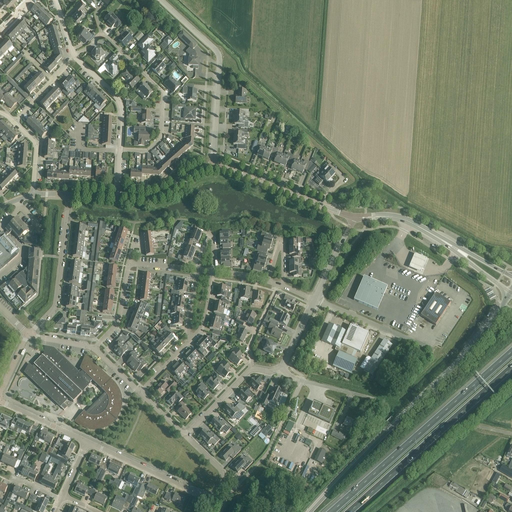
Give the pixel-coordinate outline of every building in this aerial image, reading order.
[(81,0),(80,0),(78,2),(75,6),(78,9),(72,16),(78,22),(86,14),(81,9),(86,4),(81,0)] [(37,5),(31,11),(35,15),(41,8),(37,5)] [(39,18),(44,12),(41,8),(35,15),(39,18)] [(1,19),(3,21),(11,13),(9,12),(1,19)] [(39,18),(43,22),(48,16),(44,12),(39,18)] [(106,23),(111,28),(114,25),(117,28),(122,23),(119,19),(118,20),(110,13),(104,19),(107,22),(106,23)] [(48,16),(43,22),(46,26),(52,20),(48,16)] [(21,20),(18,24),(24,30),(28,26),(21,20)] [(25,31),(24,30),(18,24),(14,28),(20,34),(22,32),(23,33),(25,31)] [(48,30),(48,32),(46,33),(47,35),(49,35),(57,32),(56,27),(48,30)] [(16,38),(20,34),(14,28),(10,32),(16,38)] [(85,40),(87,38),(89,41),(96,34),(93,31),(91,34),(84,28),(80,32),(79,32),(79,33),(77,35),(82,39),(83,38),(85,40)] [(124,31),(120,35),(122,37),(119,41),(125,46),(128,43),(132,38),(124,31)] [(197,45),(183,31),(178,36),(190,47),(186,52),(189,55),(189,58),(188,66),(193,66),(193,68),(198,69),(198,67),(199,59),(196,59),(196,57),(194,55),(196,53),(193,49),(194,48),(193,47),(195,44),(197,45)] [(16,38),(10,32),(6,36),(12,42),(16,38)] [(144,36),(139,32),(134,37),(138,41),(144,36)] [(148,35),(142,41),(139,45),(144,50),(141,53),(142,52),(143,52),(149,46),(154,41),(148,35)] [(168,46),(173,42),(168,37),(163,42),(168,46)] [(2,45),(8,51),(12,46),(6,40),(2,45)] [(155,52),(149,46),(143,52),(144,53),(143,54),(148,60),(155,52)] [(97,48),(96,50),(92,54),(92,56),(96,60),(97,59),(97,60),(98,60),(98,59),(99,59),(100,60),(105,55),(104,55),(104,54),(105,54),(100,50),(98,48),(97,48)] [(54,51),(55,55),(51,59),(56,64),(61,59),(59,58),(60,56),(62,55),(60,49),(54,51)] [(117,72),(117,69),(117,64),(115,64),(115,62),(118,58),(114,54),(108,60),(110,62),(108,64),(105,67),(105,70),(108,73),(113,77),(117,72)] [(165,59),(161,54),(156,60),(158,62),(152,69),(160,76),(158,75),(163,70),(161,68),(164,66),(161,63),(165,59)] [(58,65),(56,64),(51,59),(48,63),(54,69),(58,65)] [(54,69),(48,63),(44,67),(46,70),(50,73),(54,69)] [(126,70),(123,73),(122,75),(129,81),(126,83),(127,84),(125,86),(128,89),(130,87),(132,88),(136,84),(139,80),(135,76),(133,78),(129,73),(129,72),(126,70)] [(45,79),(42,75),(39,73),(35,77),(41,83),(45,79)] [(165,79),(168,81),(164,85),(167,88),(168,87),(174,92),(180,86),(171,77),(169,75),(165,79)] [(41,83),(35,77),(31,81),(38,87),(41,83)] [(69,78),(65,82),(72,89),(75,86),(77,87),(80,84),(75,79),(73,81),(69,78)] [(38,87),(31,81),(28,84),(34,90),(38,87)] [(69,92),(72,89),(65,82),(61,87),(64,89),(62,91),(67,97),(70,94),(69,92)] [(138,90),(147,98),(153,92),(144,83),(138,90)] [(24,88),(26,91),(30,94),(34,90),(28,84),(24,88)] [(194,85),(187,85),(183,89),(183,94),(188,94),(187,100),(191,101),(196,101),(196,94),(196,90),(193,90),(194,85)] [(91,86),(87,89),(84,93),(88,96),(94,89),(91,86)] [(57,98),(61,94),(59,92),(55,88),(51,92),(57,98)] [(94,89),(88,96),(92,100),(98,93),(94,89)] [(236,96),(236,103),(246,104),(246,97),(245,97),(246,90),(238,90),(237,94),(238,94),(238,96),(236,96)] [(54,102),(57,98),(51,92),(48,96),(54,102)] [(2,100),(6,104),(13,98),(8,93),(6,96),(2,100)] [(98,93),(92,100),(96,104),(102,97),(98,93)] [(50,106),(54,102),(48,96),(44,100),(50,106)] [(102,97),(96,104),(93,106),(99,112),(106,105),(104,103),(106,101),(102,97)] [(13,98),(6,104),(11,109),(17,103),(13,98)] [(50,106),(44,100),(40,104),(46,110),(50,106)] [(172,118),(174,118),(175,110),(178,111),(178,108),(184,108),(183,119),(179,119),(178,122),(185,122),(185,119),(195,120),(195,108),(186,108),(186,105),(172,105),(172,118)] [(137,125),(137,127),(145,128),(146,123),(150,124),(151,118),(150,118),(150,113),(145,112),(145,108),(140,108),(131,107),(128,107),(128,111),(131,111),(131,112),(138,112),(137,113),(140,115),(142,115),(141,123),(142,123),(142,126),(139,124),(139,125),(137,125)] [(249,110),(246,110),(241,109),(240,112),(235,112),(235,118),(245,119),(245,116),(248,116),(249,110)] [(32,117),(26,123),(30,126),(36,120),(32,117)] [(245,119),(235,118),(234,124),(240,125),(240,128),(245,128),(247,128),(248,122),(244,122),(245,119)] [(36,120),(30,126),(34,130),(40,124),(36,120)] [(40,124),(34,130),(38,134),(44,128),(40,124)] [(6,125),(0,131),(4,135),(10,129),(6,125)] [(139,133),(138,142),(138,146),(144,146),(146,146),(148,145),(148,141),(149,141),(150,132),(145,132),(145,128),(137,127),(134,127),(134,133),(139,133)] [(44,128),(38,134),(42,138),(48,132),(44,128)] [(4,135),(8,139),(14,133),(10,129),(4,135)] [(234,132),(233,139),(243,139),(244,136),(247,137),(247,130),(244,130),(239,130),(239,133),(234,132)] [(14,133),(8,139),(12,143),(18,137),(14,133)] [(243,143),(243,139),(233,139),(233,145),(238,145),(238,149),(246,150),(247,143),(243,143)] [(264,147),(265,144),(266,141),(260,139),(256,149),(259,150),(257,155),(262,158),(266,148),(264,147)] [(191,146),(191,145),(186,142),(183,144),(182,144),(187,150),(191,147),(191,146)] [(184,154),(187,150),(182,144),(178,148),(184,154)] [(273,156),(276,149),(271,147),(269,150),(266,148),(262,158),(268,160),(270,155),(273,156)] [(180,157),(184,154),(178,148),(174,151),(180,157)] [(280,164),(283,155),(280,154),(282,151),(276,149),(273,156),(276,157),(274,162),(280,164)] [(174,151),(170,154),(177,161),(178,160),(178,159),(180,157),(174,151)] [(175,163),(177,161),(170,154),(168,152),(165,156),(172,164),(174,162),(175,163)] [(290,163),(293,155),(288,153),(286,156),(283,155),(280,164),(285,167),(287,162),(290,163)] [(168,167),(172,164),(165,156),(164,156),(164,155),(160,159),(168,167)] [(293,155),(290,163),(293,164),(291,169),(297,171),(300,162),(295,160),(296,156),(293,155)] [(165,171),(168,167),(160,159),(158,161),(160,163),(159,165),(165,171)] [(300,162),(297,171),(303,173),(304,169),(307,170),(310,162),(305,160),(303,163),(300,162)] [(311,162),(307,171),(311,173),(316,167),(311,162)] [(324,171),(331,178),(335,174),(331,170),(333,168),(327,162),(323,167),(326,169),(324,171)] [(159,166),(156,168),(158,174),(160,174),(161,174),(165,171),(159,165),(158,165),(159,166)] [(7,172),(13,178),(17,175),(14,171),(11,168),(7,172)] [(331,178),(324,171),(321,174),(319,171),(315,176),(321,181),(323,179),(327,183),(331,178)] [(3,176),(10,182),(13,178),(7,172),(3,176)] [(0,179),(0,180),(6,186),(10,182),(3,176),(0,179)] [(8,227),(6,228),(5,229),(9,234),(12,231),(24,244),(29,245),(40,247),(41,235),(31,233),(17,218),(14,221),(15,222),(12,225),(11,224),(8,226),(8,227)] [(181,221),(175,229),(181,231),(184,222),(181,221)] [(95,227),(94,232),(97,233),(98,224),(88,223),(88,227),(95,227)] [(192,232),(191,235),(200,238),(202,233),(197,231),(198,228),(192,226),(190,231),(192,232)] [(117,234),(126,237),(128,231),(119,229),(116,228),(114,233),(117,234)] [(229,230),(227,230),(222,230),(222,233),(219,233),(220,239),(228,239),(228,236),(230,236),(229,230)] [(0,271),(18,255),(18,254),(19,253),(19,252),(19,251),(18,250),(18,249),(6,236),(4,234),(2,232),(0,233),(0,271)] [(263,242),(273,245),(273,242),(272,242),(273,239),(271,239),(272,236),(262,233),(260,238),(264,239),(263,242)] [(116,239),(125,242),(126,237),(117,234),(116,237),(114,236),(114,238),(115,239),(116,239)] [(198,244),(200,238),(191,235),(190,238),(187,237),(187,239),(183,238),(182,241),(186,242),(192,245),(193,242),(198,244)] [(289,242),(289,248),(297,248),(297,244),(303,244),(303,238),(292,239),(292,242),(289,242)] [(114,244),(123,247),(125,242),(116,239),(115,239),(114,244)] [(228,239),(220,239),(220,245),(222,245),(222,248),(230,248),(230,242),(228,242),(228,239)] [(186,249),(185,252),(194,255),(196,250),(190,248),(192,245),(186,242),(184,248),(186,249)] [(257,250),(262,252),(267,253),(268,250),(269,251),(270,248),(272,248),(273,245),(263,242),(262,245),(258,244),(257,250)] [(112,249),(121,252),(123,247),(114,244),(112,249)] [(298,253),(297,248),(289,248),(289,255),(292,255),(292,258),(293,258),(294,258),(301,258),(301,257),(300,257),(300,253),(298,253)] [(120,257),(121,252),(112,249),(111,254),(120,257)] [(220,253),(221,259),(229,258),(229,255),(231,255),(230,249),(227,249),(222,249),(223,252),(220,253)] [(29,260),(38,261),(39,251),(29,250),(28,260),(29,260)] [(192,261),(194,255),(185,252),(184,255),(181,254),(181,256),(179,256),(178,259),(185,262),(186,259),(192,261)] [(257,261),(267,264),(268,261),(267,260),(267,257),(266,257),(266,254),(262,253),(258,252),(257,257),(258,258),(257,261)] [(428,257),(416,252),(410,267),(422,272),(428,257)] [(111,260),(113,261),(115,262),(118,262),(120,257),(111,254),(109,260),(111,260)] [(229,261),(229,258),(221,259),(221,265),(223,264),(223,267),(231,267),(231,262),(231,261),(229,261)] [(289,261),(289,267),(298,267),(298,264),(301,264),(301,258),(294,258),(295,261),(289,261)] [(28,279),(38,280),(39,261),(38,261),(29,260),(29,267),(22,272),(28,279)] [(255,263),(254,264),(253,269),(261,271),(262,268),(264,269),(265,266),(266,267),(267,264),(257,261),(257,264),(255,263)] [(298,267),(289,267),(290,273),(295,273),(295,276),(294,276),(294,277),(301,277),(301,270),(299,271),(298,267)] [(11,302),(29,286),(19,275),(17,272),(10,278),(10,279),(9,280),(0,287),(0,289),(7,300),(8,299),(11,302)] [(29,286),(36,294),(38,280),(28,279),(22,272),(19,275),(29,286)] [(178,286),(187,288),(188,282),(182,281),(182,278),(176,277),(176,280),(179,280),(178,286)] [(387,287),(364,277),(354,300),(377,310),(387,287)] [(446,279),(421,316),(436,326),(461,289),(446,279)] [(219,286),(218,291),(227,293),(228,287),(231,288),(231,285),(225,284),(225,287),(219,286)] [(29,286),(11,302),(10,303),(18,311),(29,301),(36,294),(29,286)] [(173,294),(179,295),(179,292),(186,293),(187,288),(178,286),(177,291),(174,291),(171,291),(171,294),(173,294)] [(242,288),(241,292),(240,298),(248,299),(249,293),(250,289),(242,288)] [(218,291),(217,297),(223,298),(223,300),(229,301),(229,298),(230,293),(227,293),(218,291)] [(253,295),(253,297),(252,304),(256,305),(256,302),(262,303),(263,293),(256,292),(256,296),(253,295)] [(172,302),(184,304),(185,298),(179,298),(179,295),(173,294),(173,297),(172,302)] [(287,301),(284,307),(293,311),(296,304),(294,303),(295,299),(286,295),(284,300),(287,301)] [(228,305),(229,301),(223,300),(222,303),(216,302),(215,307),(224,309),(225,304),(228,305)] [(66,307),(71,308),(74,308),(74,310),(77,310),(78,310),(78,307),(75,306),(76,303),(67,302),(66,307)] [(149,308),(146,307),(147,304),(141,302),(140,305),(137,304),(135,309),(144,312),(145,313),(149,314),(150,311),(150,310),(150,309),(149,308)] [(171,307),(171,311),(177,312),(177,309),(183,309),(184,304),(172,302),(171,307)] [(220,314),(219,317),(225,318),(226,315),(223,314),(224,309),(215,307),(214,313),(220,314)] [(135,309),(133,314),(146,319),(147,317),(144,316),(145,313),(144,312),(135,309)] [(173,320),(182,320),(183,315),(177,314),(177,312),(171,311),(171,314),(171,315),(171,316),(172,317),(173,317),(173,320)] [(244,321),(247,322),(251,324),(256,315),(248,311),(248,312),(246,311),(245,311),(244,314),(244,315),(246,316),(244,321)] [(280,323),(281,324),(286,326),(290,317),(285,315),(281,313),(279,318),(281,319),(280,323)] [(68,323),(68,320),(63,314),(52,325),(54,329),(67,331),(68,323)] [(145,321),(146,319),(133,314),(131,319),(140,322),(141,320),(145,321)] [(80,322),(78,332),(81,332),(80,336),(89,337),(90,334),(91,323),(84,322),(84,318),(80,317),(80,322)] [(212,318),(211,323),(220,326),(223,327),(224,321),(225,318),(219,317),(218,320),(212,318)] [(239,325),(243,326),(244,323),(237,319),(238,318),(235,317),(234,322),(235,323),(239,325)] [(131,319),(129,324),(142,329),(143,327),(138,325),(140,322),(131,319)] [(182,320),(173,320),(173,325),(170,324),(170,328),(175,329),(176,325),(182,326),(182,320)] [(76,332),(78,332),(80,322),(73,321),(72,324),(68,323),(67,331),(66,334),(75,335),(76,332)] [(91,323),(90,334),(91,334),(92,333),(93,334),(95,334),(103,326),(102,322),(92,321),(91,323)] [(220,326),(211,323),(209,329),(215,330),(215,331),(214,331),(213,334),(212,334),(221,337),(224,327),(220,326)] [(270,335),(275,337),(279,339),(283,332),(275,329),(276,326),(270,323),(268,329),(272,331),(270,335)] [(141,331),(142,329),(129,324),(127,329),(135,332),(137,329),(141,331)] [(332,366),(351,374),(357,360),(351,357),(354,351),(360,353),(369,334),(351,326),(348,333),(328,324),(321,341),(336,347),(335,350),(339,352),(332,366)] [(236,339),(238,340),(243,342),(248,332),(244,330),(246,328),(243,326),(239,325),(238,328),(240,329),(238,332),(239,333),(238,336),(236,335),(235,335),(234,337),(235,338),(236,339)] [(160,332),(170,342),(174,338),(171,335),(173,333),(166,326),(163,329),(167,332),(164,335),(161,331),(160,332)] [(159,340),(166,346),(170,342),(160,332),(158,334),(161,338),(159,340)] [(204,336),(200,340),(207,347),(209,345),(210,345),(214,347),(217,344),(210,338),(209,340),(204,336)] [(264,340),(267,342),(263,351),(272,355),(276,346),(270,343),(272,340),(265,337),(264,339),(264,340)] [(112,349),(117,353),(123,346),(121,344),(123,341),(119,338),(114,343),(117,345),(112,349)] [(162,350),(166,346),(159,340),(157,338),(155,340),(152,338),(151,339),(162,350)] [(152,347),(155,350),(158,354),(162,350),(151,339),(150,339),(149,340),(151,342),(150,342),(154,345),(152,347)] [(205,349),(207,347),(200,340),(196,345),(200,349),(198,351),(204,357),(206,355),(207,354),(206,351),(205,349)] [(384,340),(371,359),(367,356),(360,368),(372,376),(378,366),(392,345),(384,340)] [(123,346),(117,353),(121,357),(125,353),(127,355),(131,352),(132,350),(126,344),(123,346)] [(242,355),(237,350),(235,347),(231,352),(233,354),(228,358),(231,361),(232,360),(237,365),(242,360),(239,357),(242,355)] [(63,403),(68,398),(69,398),(58,388),(60,386),(56,382),(61,376),(65,380),(67,378),(71,382),(79,374),(79,373),(54,349),(45,348),(44,356),(42,355),(41,356),(42,356),(41,357),(31,367),(29,365),(25,373),(64,410),(67,407),(63,403)] [(202,359),(204,357),(198,351),(196,353),(192,349),(187,353),(194,360),(197,357),(198,358),(199,358),(200,357),(202,359)] [(127,363),(131,367),(138,360),(135,358),(138,356),(133,352),(129,357),(131,359),(127,363)] [(185,363),(190,369),(192,370),(194,367),(190,364),(194,360),(187,353),(183,358),(188,362),(186,364),(185,363)] [(85,356),(84,360),(80,369),(83,371),(79,373),(79,374),(71,382),(67,378),(65,380),(61,376),(56,382),(60,386),(58,388),(69,398),(68,398),(73,403),(82,393),(81,392),(92,380),(96,383),(94,385),(97,386),(98,385),(104,391),(105,393),(85,413),(84,412),(75,421),(77,423),(80,425),(82,426),(84,427),(88,428),(90,429),(92,429),(96,429),(98,429),(100,428),(104,427),(108,425),(111,423),(112,422),(114,420),(116,421),(118,419),(116,417),(118,415),(119,413),(120,410),(121,408),(121,406),(121,402),(121,400),(121,398),(120,394),(120,392),(119,390),(118,388),(117,388),(115,385),(116,385),(114,383),(111,380),(112,378),(111,377),(110,379),(85,356)] [(138,360),(131,367),(135,371),(140,367),(142,369),(147,364),(142,360),(140,362),(138,360)] [(230,367),(225,362),(223,360),(219,364),(221,366),(216,371),(219,374),(220,373),(225,378),(230,372),(228,370),(230,367)] [(175,366),(182,373),(184,371),(186,372),(188,370),(183,366),(179,362),(175,366)] [(182,373),(175,366),(171,371),(179,379),(181,377),(180,375),(182,373)] [(222,380),(218,376),(216,374),(212,378),(206,383),(210,386),(214,390),(219,384),(218,384),(222,380)] [(254,378),(252,380),(249,383),(257,390),(262,385),(259,383),(262,381),(257,376),(255,379),(254,378)] [(168,387),(162,382),(155,390),(160,395),(165,390),(168,393),(176,385),(173,382),(168,387)] [(206,387),(203,383),(202,382),(197,387),(199,389),(196,393),(198,395),(197,396),(200,399),(201,398),(204,400),(209,395),(204,389),(206,387)] [(243,390),(241,391),(238,395),(245,402),(250,397),(248,395),(250,393),(246,388),(243,390)] [(283,392),(277,389),(277,390),(275,389),(274,391),(273,391),(272,392),(271,392),(270,396),(270,397),(265,395),(261,404),(267,407),(268,407),(266,406),(269,401),(277,405),(275,404),(281,391),(283,392)] [(172,393),(169,397),(165,400),(171,405),(175,401),(178,404),(181,400),(183,398),(178,394),(176,396),(172,393)] [(185,405),(182,402),(177,407),(180,409),(178,412),(186,420),(192,413),(184,406),(185,405)] [(313,402),(308,414),(329,423),(334,411),(324,406),(314,402),(313,402)] [(236,407),(234,409),(233,409),(232,408),(229,405),(224,410),(231,417),(233,420),(235,420),(237,418),(239,420),(244,414),(236,407)] [(0,417),(0,426),(7,430),(13,419),(2,414),(0,417)] [(220,423),(220,422),(219,421),(216,418),(211,423),(218,430),(218,431),(220,433),(222,433),(224,431),(226,434),(231,428),(223,420),(221,423),(220,423)] [(346,430),(349,432),(351,428),(354,422),(346,418),(343,425),(348,427),(346,430)] [(22,430),(25,423),(18,420),(17,421),(14,420),(10,429),(17,432),(18,428),(22,430)] [(33,426),(25,423),(22,430),(30,434),(30,433),(34,435),(36,431),(32,429),(33,426)] [(268,425),(264,431),(267,434),(270,430),(272,428),(268,425)] [(257,427),(251,434),(252,436),(254,437),(261,429),(258,426),(257,427)] [(331,431),(329,435),(343,441),(346,435),(340,432),(339,433),(331,429),(331,431)] [(204,430),(199,435),(206,443),(208,445),(211,445),(212,444),(214,446),(220,440),(212,432),(211,432),(209,435),(208,435),(208,434),(207,433),(208,433),(204,430)] [(45,442),(48,435),(48,434),(48,435),(46,434),(46,433),(42,431),(42,432),(39,431),(35,439),(38,441),(39,439),(45,442)] [(238,433),(235,437),(239,441),(243,437),(238,433)] [(48,435),(45,442),(51,445),(52,441),(54,437),(51,435),(50,436),(48,435)] [(57,438),(55,443),(54,445),(61,448),(72,453),(75,446),(68,443),(66,447),(59,443),(60,440),(57,438)] [(1,462),(8,465),(11,458),(5,456),(10,446),(7,444),(6,447),(1,458),(3,459),(1,462)] [(226,461),(229,458),(229,457),(229,456),(230,456),(233,458),(233,459),(241,450),(235,445),(233,447),(231,446),(229,446),(227,448),(220,456),(226,461)] [(19,455),(17,460),(20,461),(24,452),(19,450),(16,448),(14,451),(18,453),(17,454),(19,455)] [(62,456),(64,457),(69,459),(72,453),(61,448),(60,450),(64,452),(62,456)] [(325,459),(323,458),(326,452),(320,449),(314,460),(322,464),(325,459)] [(102,470),(105,464),(101,462),(102,459),(92,454),(88,462),(100,467),(100,468),(102,470)] [(25,455),(20,466),(18,471),(22,473),(21,475),(28,478),(31,471),(26,469),(28,464),(25,463),(28,456),(25,455)] [(50,457),(46,465),(43,471),(46,472),(49,466),(53,458),(50,457)] [(242,468),(243,468),(245,470),(253,462),(247,457),(245,459),(243,457),(241,457),(239,460),(232,467),(238,473),(241,469),(241,468),(242,468)] [(11,458),(8,465),(14,468),(17,461),(11,458)] [(485,461),(483,467),(494,471),(497,466),(485,461)] [(105,464),(102,470),(105,471),(106,470),(117,475),(121,468),(111,463),(110,466),(105,464)] [(34,465),(31,471),(28,478),(34,481),(36,476),(37,474),(34,472),(36,467),(34,465)] [(503,466),(499,471),(503,473),(505,471),(511,475),(511,470),(503,466)] [(54,490),(57,483),(54,482),(57,474),(61,475),(62,472),(61,472),(62,469),(57,467),(56,470),(56,469),(51,480),(48,487),(54,490)] [(127,482),(126,482),(136,487),(138,488),(138,489),(137,492),(139,493),(143,484),(138,482),(140,479),(135,477),(135,476),(135,475),(131,474),(130,474),(130,475),(128,478),(128,479),(127,482)] [(51,480),(44,477),(41,484),(48,487),(51,480)] [(451,484),(449,487),(456,491),(456,492),(462,496),(467,498),(469,494),(473,497),(474,495),(465,490),(455,483),(454,485),(451,484)] [(511,489),(511,488),(506,485),(503,483),(501,486),(504,488),(511,492),(511,489)] [(90,490),(83,486),(78,484),(76,488),(75,491),(85,496),(86,493),(90,495),(94,488),(91,486),(90,490)] [(142,499),(146,491),(155,496),(159,488),(149,484),(148,486),(143,484),(139,493),(137,496),(142,499)] [(13,494),(19,497),(22,490),(13,486),(6,501),(9,503),(13,494)] [(94,488),(90,495),(95,497),(93,500),(103,505),(106,500),(107,498),(95,492),(97,489),(94,488)] [(29,493),(22,490),(19,497),(26,500),(27,497),(29,493)] [(169,501),(170,500),(182,505),(185,498),(175,493),(174,496),(167,493),(164,498),(167,499),(167,500),(169,501)] [(490,494),(486,500),(489,502),(489,503),(491,505),(496,497),(490,494)] [(501,494),(499,498),(508,502),(510,499),(501,494)] [(34,495),(31,502),(34,503),(39,505),(40,503),(35,500),(37,497),(34,495)] [(123,508),(128,510),(132,501),(134,497),(131,495),(130,496),(129,496),(125,503),(115,499),(112,506),(122,511),(123,508)] [(39,505),(45,509),(49,502),(48,502),(49,500),(45,498),(44,500),(42,499),(40,503),(39,505)] [(143,511),(140,510),(133,507),(135,502),(132,501),(128,510),(131,511),(143,511)]
